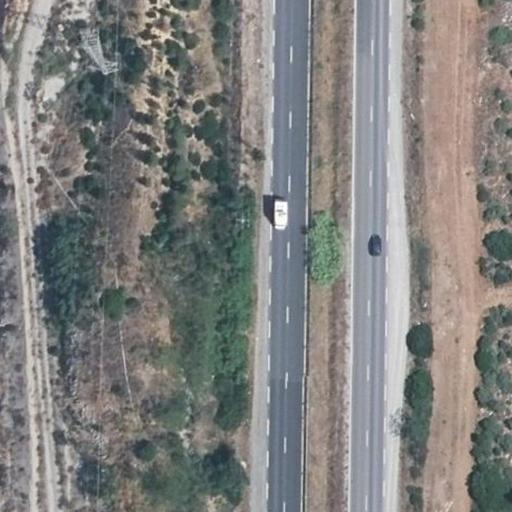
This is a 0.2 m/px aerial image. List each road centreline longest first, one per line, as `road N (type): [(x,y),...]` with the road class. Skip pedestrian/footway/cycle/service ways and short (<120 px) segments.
road 1 (primary): [(368,511),(378,0)]
road 2 (primary): [(293,0),(285,511)]
